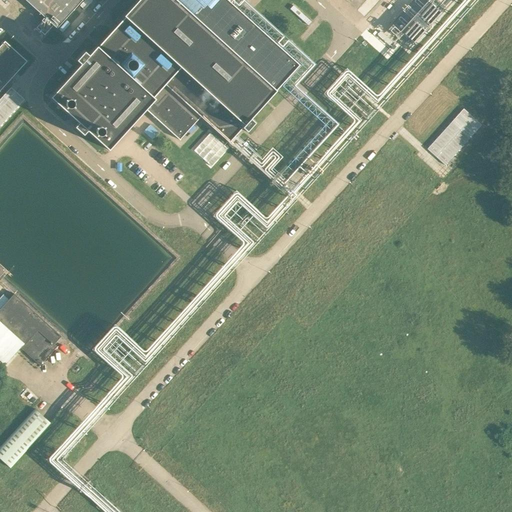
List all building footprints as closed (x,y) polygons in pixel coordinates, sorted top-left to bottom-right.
[(53,26),(57,29),(83,0),(25,0),(45,18),(36,28),(45,35),(53,26)] [(87,131),(109,150),(146,110),(180,140),(201,117),(229,143),(232,140),(242,128),(247,132),(255,123),(250,119),(299,65),(234,6),(227,0),(139,0),(129,11),(89,56),(84,52),(76,61),(81,65),(51,98),(78,123),(74,127),(83,135),(87,131)] [(0,91),(27,62),(5,41),(0,46),(0,91)] [(464,107),(427,148),(446,165),(483,124),(464,107)] [(255,238),(274,216),(268,211),(267,213),(233,185),(212,210),(241,233),(247,226),(249,228),(244,234),(248,237),(250,234),(255,238)] [(54,344),(61,336),(15,294),(0,309),(0,326),(22,346),(21,348),(40,366),(57,347),(54,344)] [(0,447),(0,458),(10,468),(51,423),(35,409),(0,447)]
